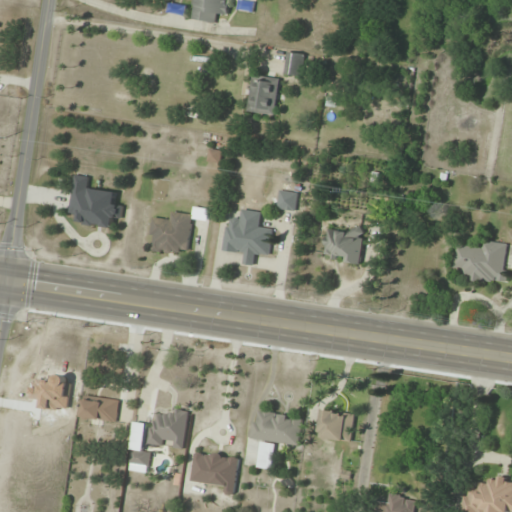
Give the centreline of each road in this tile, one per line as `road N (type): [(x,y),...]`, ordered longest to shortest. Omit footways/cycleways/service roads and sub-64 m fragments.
road 1 (secondary): [(511,355),(6,276)]
road 2 (tertiary): [(0,317),(48,0)]
